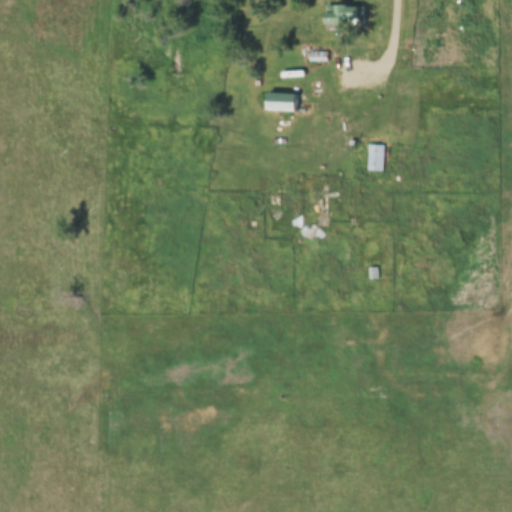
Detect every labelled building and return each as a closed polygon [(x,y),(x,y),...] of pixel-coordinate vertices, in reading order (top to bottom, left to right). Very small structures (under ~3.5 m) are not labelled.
[(364,7),(327,7),(327,25),(364,25),(364,7)] [(329,63),(329,53),(310,53),(310,63),(329,63)] [(297,107),(297,97),(269,97),(269,107),(297,107)] [(384,171),(384,145),(369,145),(369,171),(384,171)] [(243,211),(264,211),(264,192),(243,192),(243,211)] [(328,227),(328,194),(306,194),(306,227),(328,227)]
